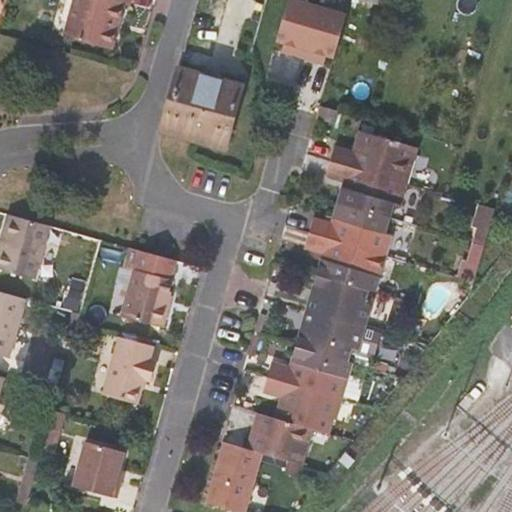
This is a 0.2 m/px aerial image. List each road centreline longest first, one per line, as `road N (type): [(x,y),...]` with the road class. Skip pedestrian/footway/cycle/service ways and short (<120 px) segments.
road 1 (residential): [(227,236),(154,511)]
road 2 (residential): [(139,130),(32,152),(0,170)]
road 3 (residential): [(139,130),(172,192),(227,236)]
road 4 (residential): [(175,0),(139,130)]
road 5 (residential): [(227,236),(263,215),(288,127)]
